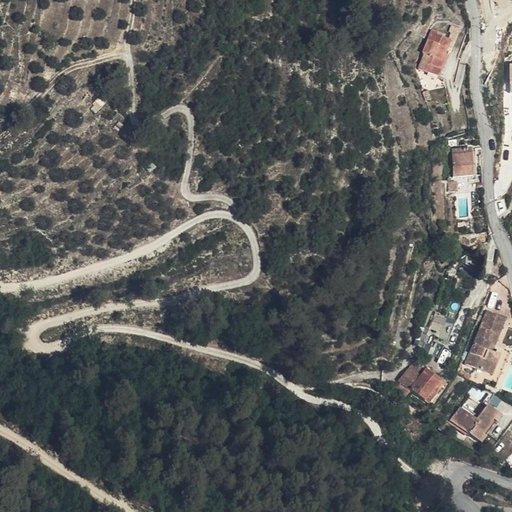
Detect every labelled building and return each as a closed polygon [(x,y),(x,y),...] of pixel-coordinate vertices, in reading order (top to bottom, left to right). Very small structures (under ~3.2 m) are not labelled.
[(448,37),(445,43),(450,46),(457,32),(450,29),(446,36),(448,37)] [(441,57),(447,44),(439,40),(440,38),(430,33),(420,54),(422,56),(415,71),(433,80),(444,59),(441,57)] [(430,101),(426,94),(421,96),(425,104),(430,101)] [(445,178),(456,178),(465,178),(464,151),(444,151),(445,178)] [(443,289),(437,305),(443,307),(448,291),(443,289)] [(464,364),(486,374),(494,354),(491,353),(487,351),(489,347),(493,349),(505,321),(487,313),(464,364)] [(431,341),(444,347),(451,324),(439,320),(431,341)] [(434,360),(440,348),(432,344),(426,356),(434,360)] [(497,356),(487,376),(497,381),(510,353),(500,348),(497,356)] [(494,354),(486,374),(485,375),(487,376),(497,356),(494,354)] [(455,376),(467,383),(470,377),(457,371),(455,376)] [(403,381),(397,387),(414,399),(419,395),(424,389),(430,381),(426,378),(428,375),(423,372),(418,379),(409,373),(406,378),(403,381)] [(419,395),(414,399),(421,405),(432,390),(436,392),(441,385),(432,378),(430,381),(424,389),(419,395)] [(432,390),(421,405),(425,407),(436,392),(432,390)] [(485,405),(492,397),(488,394),(482,402),(485,405)] [(447,425),(474,445),(496,417),(484,408),(474,420),(472,424),(468,421),(457,412),(447,425)] [(496,417),(474,445),(477,448),(483,441),(482,440),(491,427),(499,419),(496,417)] [(443,424),(440,427),(448,435),(451,431),(443,424)] [(508,472),(511,469),(511,455),(502,466),(508,472)]
